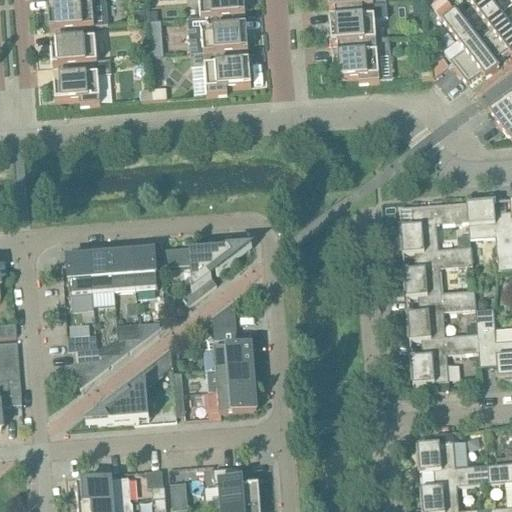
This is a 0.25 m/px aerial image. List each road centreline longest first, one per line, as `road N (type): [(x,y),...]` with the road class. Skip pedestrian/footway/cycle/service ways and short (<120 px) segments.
road 1 (residential): [(25,240),(257,225),(269,238),(284,432)]
road 2 (unclassified): [(34,140),(287,120)]
road 3 (unclassified): [(287,120),(391,118),(462,175),(511,173)]
road 4 (residential): [(41,451),(284,432)]
road 5 (residential): [(41,451),(25,240)]
road 6 (residential): [(381,425),(367,217)]
road 7 (residential): [(34,140),(22,0)]
road 8 (residential): [(381,425),(511,415)]
road 9 (residential): [(287,120),(277,0)]
